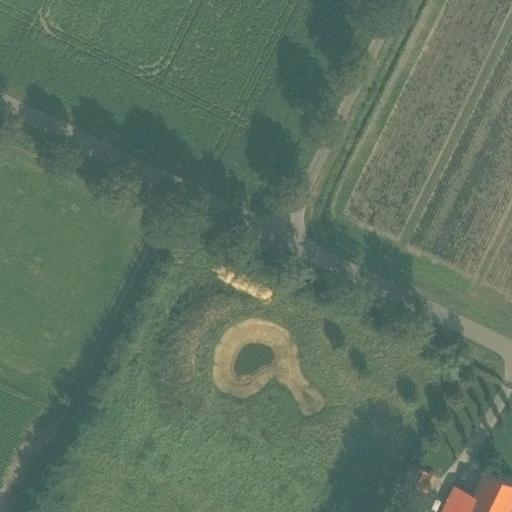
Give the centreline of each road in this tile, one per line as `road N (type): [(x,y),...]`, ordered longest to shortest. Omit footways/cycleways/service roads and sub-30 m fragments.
road 1 (unclassified): [(281,231),(0,96)]
road 2 (unclassified): [(511,349),(281,231)]
road 3 (unclassified): [(281,231),(396,0)]
